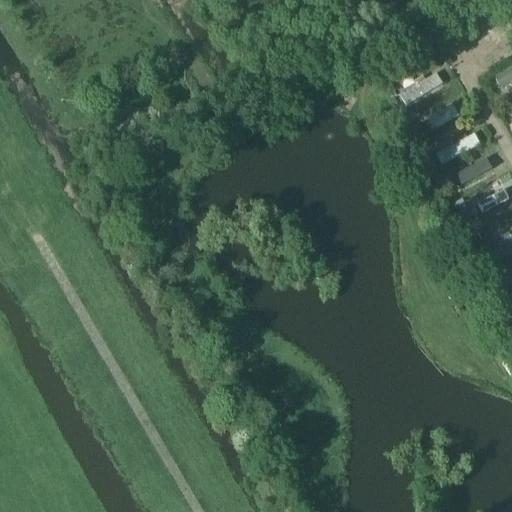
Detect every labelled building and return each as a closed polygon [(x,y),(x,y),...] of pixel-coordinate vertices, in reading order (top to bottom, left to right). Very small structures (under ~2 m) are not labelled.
[(414,83),(416,86),(424,81),(422,78),(414,83)] [(395,82),(387,86),(390,93),(398,89),(395,82)] [(422,127),(411,133),(415,141),(426,135),(422,127)] [(434,158),(426,163),(431,173),(439,168),(434,158)] [(437,184),(446,180),(441,171),(433,176),(437,184)] [(479,220),(464,227),(468,235),(483,228),(479,220)] [(496,253),(489,257),(493,265),(500,261),(496,253)]
